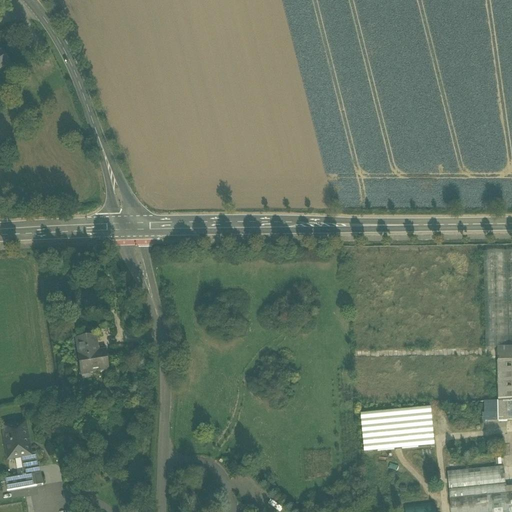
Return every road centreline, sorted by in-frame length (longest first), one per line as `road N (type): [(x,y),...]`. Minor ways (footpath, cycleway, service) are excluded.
road 1 (tertiary): [(140,227),(511,224)]
road 2 (unclassified): [(161,331),(160,511)]
road 3 (unclassified): [(93,127),(63,48),(28,0)]
